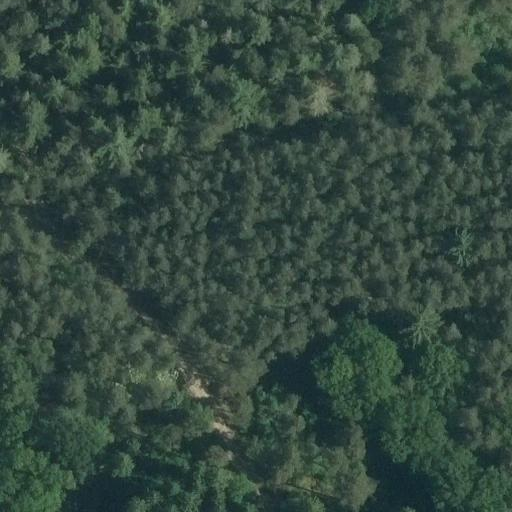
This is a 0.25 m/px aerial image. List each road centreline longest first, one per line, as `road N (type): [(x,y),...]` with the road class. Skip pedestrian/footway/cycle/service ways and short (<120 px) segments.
road 1 (track): [(40,234),(213,159),(381,115),(360,0)]
road 2 (track): [(253,511),(230,450),(180,364),(99,280),(0,201)]
